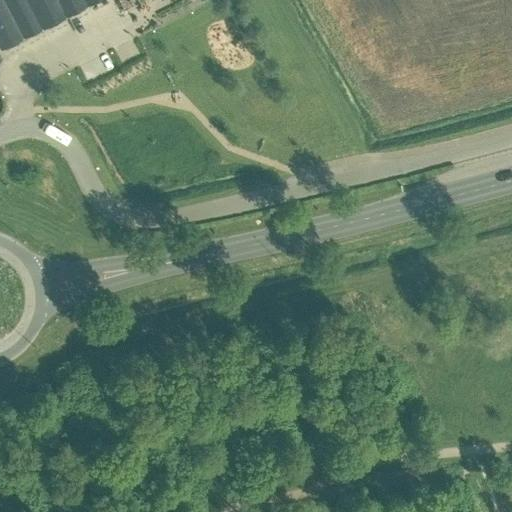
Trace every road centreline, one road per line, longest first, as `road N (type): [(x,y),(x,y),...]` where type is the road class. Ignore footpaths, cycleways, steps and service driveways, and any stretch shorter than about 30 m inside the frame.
road 1 (unclassified): [(511,138),(145,219),(105,201),(51,131),(21,125),(0,132)]
road 2 (primary): [(35,289),(356,220),(511,177)]
